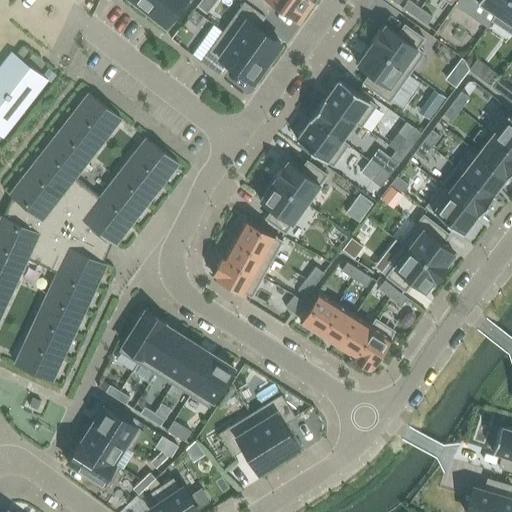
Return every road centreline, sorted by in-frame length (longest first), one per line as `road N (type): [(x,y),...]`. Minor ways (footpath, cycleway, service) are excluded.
road 1 (residential): [(241,145),(152,268),(377,418)]
road 2 (residential): [(377,418),(511,239)]
road 3 (residential): [(241,145),(94,34)]
road 4 (residential): [(341,0),(241,145)]
road 5 (residential): [(260,511),(344,455),(377,418)]
